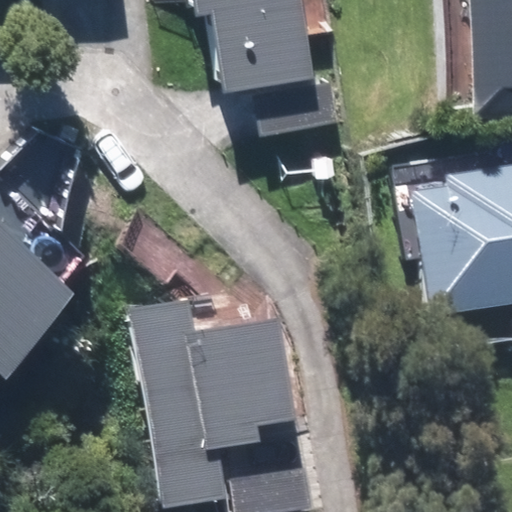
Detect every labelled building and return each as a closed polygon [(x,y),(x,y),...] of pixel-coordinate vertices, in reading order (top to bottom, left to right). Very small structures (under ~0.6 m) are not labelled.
[(286,87),(274,0),(167,0),(169,9),(183,7),(193,88),(239,82),(245,132),(325,122),(320,83),(286,87)] [(511,0),(439,0),(446,119),(511,115),(511,0)] [(0,327),(36,292),(31,286),(61,257),(40,236),(67,148),(24,132),(0,155),(0,327)] [(387,206),(409,329),(511,310),(511,176),(433,191),(434,198),(387,206)] [(167,317),(96,328),(125,511),(198,511),(190,461),(237,454),(234,435),(273,429),(258,334),(172,347),(167,317)]
